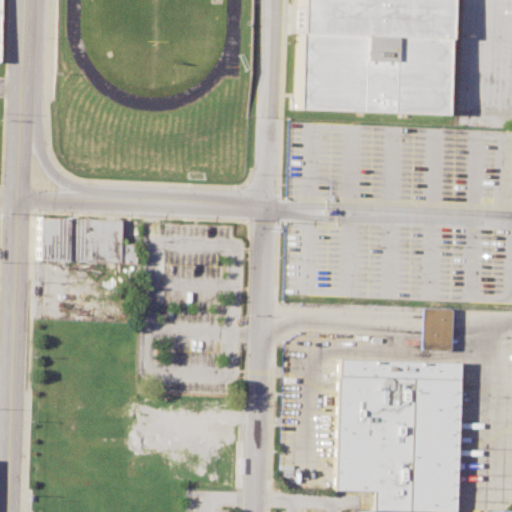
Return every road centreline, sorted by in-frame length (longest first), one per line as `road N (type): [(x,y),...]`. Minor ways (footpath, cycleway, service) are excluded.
road 1 (residential): [(270,0),(255,511)]
road 2 (secondary): [(24,91),(9,511)]
road 3 (residential): [(20,196),(262,206)]
road 4 (residential): [(109,201),(54,178),(40,159),(24,91)]
